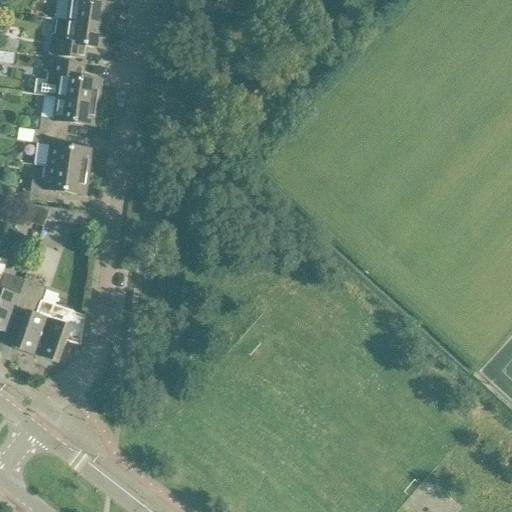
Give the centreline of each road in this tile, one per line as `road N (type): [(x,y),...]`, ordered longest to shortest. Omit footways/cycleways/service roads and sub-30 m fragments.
road 1 (residential): [(33,429),(88,365),(108,312),(149,0)]
road 2 (tertiary): [(138,511),(33,429)]
